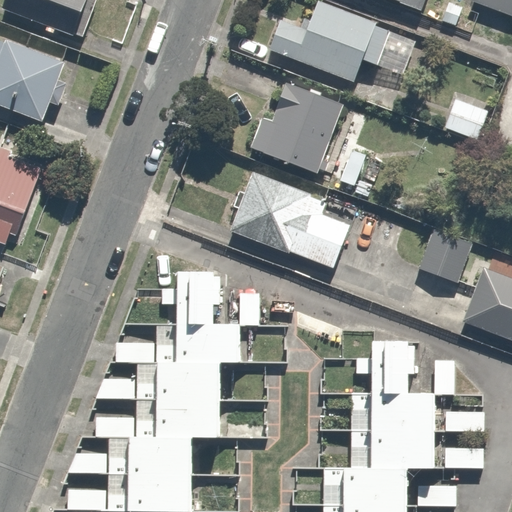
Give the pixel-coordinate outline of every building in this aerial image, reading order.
[(93,0),(0,0),(0,9),(79,39),(93,0)] [(387,24),(327,0),(306,0),(298,21),(274,11),(260,46),(347,80),(358,52),(373,59),(387,24)] [(511,0),(481,0),(511,12),(511,0)] [(0,100),(37,114),(58,58),(0,36),(0,100)] [(313,169),(338,100),(339,97),(275,74),(267,96),(275,98),(268,117),(249,110),(237,142),(313,169)] [(482,105),(449,93),(438,124),(471,136),(482,105)] [(365,154),(344,145),(332,176),(353,184),(365,154)] [(42,169),(0,152),(0,242),(12,247),(42,169)] [(323,197),(247,167),(225,223),(329,264),(346,220),(318,209),(323,197)] [(511,275),(481,264),(466,258),(472,240),(432,225),(416,266),(468,286),(457,315),(511,336),(511,275)] [(71,511),(121,511),(121,509),(169,511),(188,511),(193,435),(216,436),(221,359),(240,360),(242,320),(220,319),(223,273),(182,270),(182,276),(179,328),(163,327),(162,345),(122,343),(121,369),(144,371),(144,383),(108,381),(107,405),(143,407),(142,424),(104,422),(102,444),(116,445),(115,460),(77,457),(76,478),(113,480),(112,496),(73,494),(71,511)] [(364,338),(362,395),(349,394),(347,462),(323,461),(320,511),(396,511),(396,504),(455,508),(457,491),(397,487),(398,466),(484,471),(485,453),(421,450),(422,431),(484,435),(485,417),(422,413),(423,397),(455,398),(456,363),(409,361),(410,339),(364,338)]
